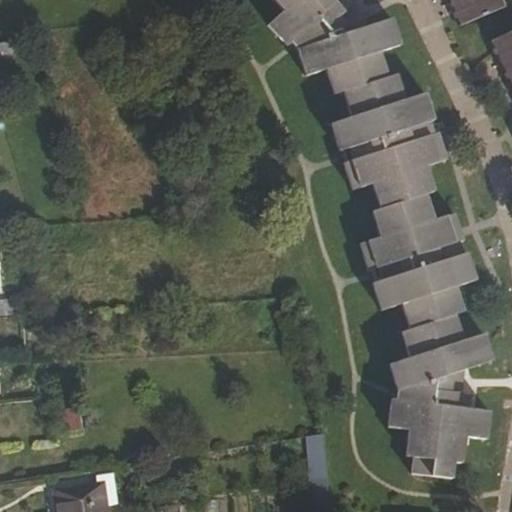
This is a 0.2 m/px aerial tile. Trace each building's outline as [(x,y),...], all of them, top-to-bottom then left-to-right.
[(341,20),(350,12),(356,5),(351,0),(269,0),(283,15),(269,28),(287,50),(292,46),(296,50),(307,80),(326,74),(334,99),(344,96),(352,122),(332,128),(339,155),(354,151),(357,162),(343,167),(352,194),(373,188),(381,213),(372,217),(379,241),(361,247),(369,275),(382,271),(386,283),(373,288),(382,315),(401,309),(409,335),(402,337),(409,362),(389,368),(398,394),(397,402),(392,403),(389,432),(409,434),(407,461),(430,463),(429,479),(454,481),(455,467),(463,467),(466,441),(488,442),(490,415),(470,414),(471,398),(464,397),(452,397),(454,378),(466,374),(493,365),(485,337),(465,344),(457,319),(465,316),(456,290),(476,284),(468,256),(465,257),(461,245),(465,243),(455,216),(435,222),(428,198),(435,196),(427,170),(448,163),(439,136),(435,137),(431,125),(436,124),(428,98),(406,104),(398,79),(389,81),(381,55),(401,49),(393,23),(367,31),(356,35),(341,20)] [(506,10),(501,0),(448,0),(460,29),(506,10)] [(367,31),(350,12),(341,20),(356,35),(367,31)] [(511,35),(492,46),(511,89),(511,35)] [(0,58),(29,55),(28,44),(0,47),(0,58)] [(172,219),(193,217),(192,202),(171,203),(172,219)] [(0,321),(14,321),(13,305),(0,306),(0,321)] [(452,397),(464,397),(466,374),(454,378),(452,397)] [(57,511),(108,511),(105,488),(56,496),(57,511)]
